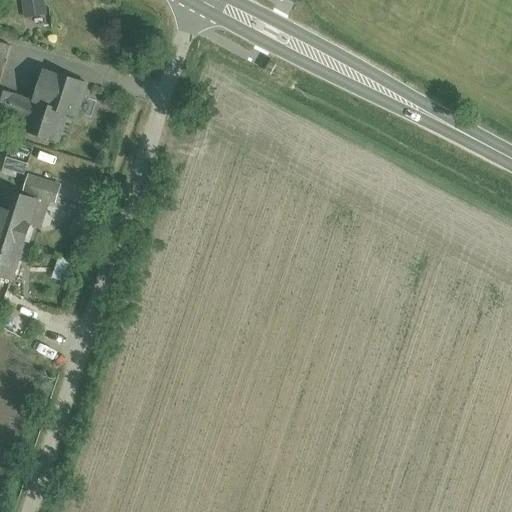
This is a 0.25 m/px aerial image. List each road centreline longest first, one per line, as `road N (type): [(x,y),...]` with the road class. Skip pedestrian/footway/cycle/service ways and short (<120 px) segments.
road 1 (unclassified): [(196,0),(33,511)]
road 2 (tertiary): [(511,159),(208,0)]
